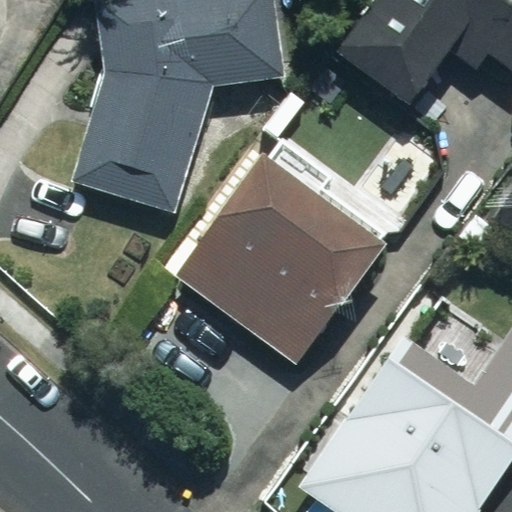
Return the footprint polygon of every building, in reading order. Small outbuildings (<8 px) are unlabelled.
[(276,0),(101,0),(96,1),(106,75),(76,188),(181,220),(220,95),(286,88),(276,0)] [(511,0),(380,0),(335,63),(416,121),(454,68),(483,89),(496,70),(511,81),(511,0)] [(299,374),(430,184),(389,156),(365,191),(284,135),(177,290),(299,374)] [(511,202),(491,229),(511,245),(511,202)] [(511,332),(505,343),(473,323),(462,339),(443,327),(424,356),(412,348),(356,432),(410,468),(385,506),(393,511),(485,511),(511,471),(511,332)]
